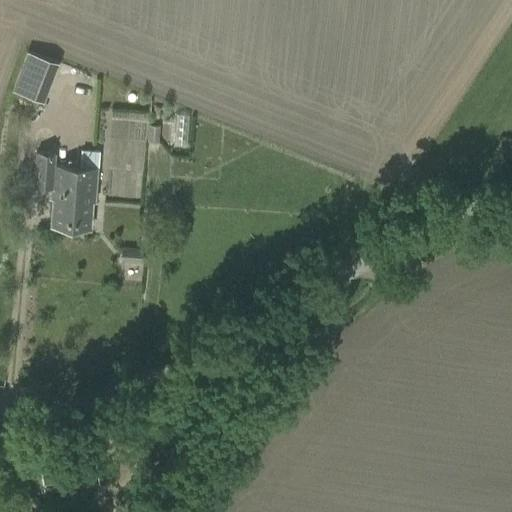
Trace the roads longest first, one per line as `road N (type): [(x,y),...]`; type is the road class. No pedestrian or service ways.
road 1 (unclassified): [(511,198),(452,217),(294,308),(94,399),(0,414)]
road 2 (unknown): [(2,414),(24,122)]
road 3 (track): [(144,511),(294,308)]
